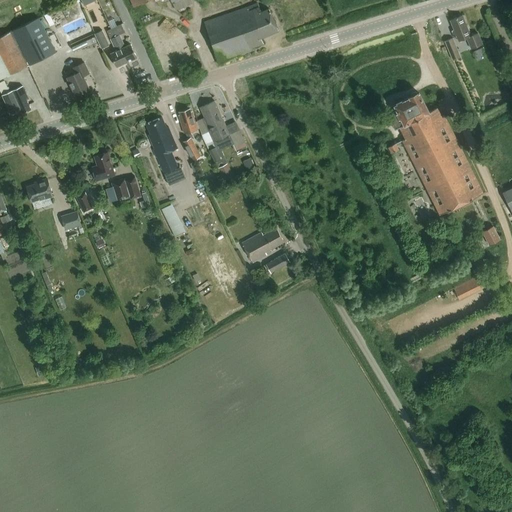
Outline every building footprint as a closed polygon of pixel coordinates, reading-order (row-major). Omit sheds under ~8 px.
[(217,0),(220,9),(224,8),(232,28),(234,27),(238,36),(256,30),(254,25),(256,24),(247,0),(217,0)] [(94,23),(100,20),(96,10),(90,13),(94,23)] [(470,36),(461,14),(449,19),(454,30),(451,30),(454,37),(456,36),(458,41),(466,38),(470,49),(482,44),(477,33),(470,36)] [(30,65),(30,66),(56,53),(40,18),(13,32),(30,65)] [(111,39),(125,32),(122,24),(107,31),(111,39)] [(103,48),(110,44),(104,30),(96,34),(103,48)] [(0,80),(30,66),(30,65),(13,32),(0,37),(0,80)] [(131,45),(125,48),(120,36),(116,38),(128,63),(137,58),(131,45)] [(118,67),(128,63),(116,38),(112,40),(117,51),(112,54),(118,67)] [(458,53),(452,38),(445,40),(451,56),(458,53)] [(487,47),(477,49),(479,58),(489,56),(487,47)] [(67,77),(75,96),(89,89),(83,76),(89,73),(84,63),(73,68),(75,73),(67,77)] [(9,92),(4,81),(0,82),(0,90),(11,115),(20,111),(22,114),(32,110),(26,99),(29,97),(24,86),(9,92)] [(397,111),(388,115),(395,129),(400,127),(405,138),(402,140),(409,154),(440,215),(484,193),(443,114),(440,115),(436,107),(428,111),(419,93),(417,94),(415,91),(408,95),(409,97),(394,105),(397,111)] [(204,117),(197,121),(201,135),(209,150),(215,147),(218,146),(216,141),(231,134),(227,125),(220,110),(218,111),(213,102),(203,107),(200,109),(204,117)] [(190,131),(196,130),(191,112),(189,112),(188,109),(180,111),(181,115),(178,115),(184,133),(185,133),(190,131)] [(165,174),(178,168),(171,151),(177,149),(168,127),(166,128),(162,117),(146,124),(151,134),(149,135),(153,145),(151,145),(156,157),(158,157),(165,174)] [(239,130),(231,134),(235,142),(233,143),(233,144),(236,151),(247,146),(239,130)] [(190,131),(185,133),(189,139),(191,138),(193,137),(190,131)] [(218,146),(215,147),(221,159),(224,157),(220,149),(233,143),(235,142),(231,134),(216,141),(218,146)] [(187,140),(184,142),(194,160),(201,156),(191,138),(189,139),(187,140)] [(396,144),(389,147),(391,153),(399,149),(396,144)] [(209,150),(215,162),(221,159),(215,147),(209,150)] [(138,148),(132,151),(135,157),(141,154),(138,148)] [(97,180),(115,175),(109,152),(95,156),(98,166),(93,167),(97,180)] [(221,159),(215,162),(225,182),(234,177),(224,157),(221,159)] [(251,158),(243,162),(248,172),(256,168),(251,158)] [(47,177),(37,180),(38,182),(27,186),(32,202),(52,195),(47,177)] [(125,179),(112,183),(113,186),(115,194),(117,200),(130,196),(125,179)] [(85,192),(77,196),(84,212),(93,208),(85,192)] [(78,211),(62,216),(66,230),(82,225),(78,211)] [(8,214),(0,218),(2,224),(10,220),(8,214)] [(180,220),(169,225),(175,237),(186,231),(180,220)] [(270,250),(285,242),(277,227),(264,234),(263,232),(243,243),(253,262),(271,252),(270,250)] [(489,245),(499,240),(492,227),(482,232),(489,245)] [(4,246),(10,244),(7,236),(0,239),(0,248),(4,247),(4,246)] [(103,239),(96,242),(99,249),(106,245),(103,239)] [(271,272),(290,261),(285,253),(267,264),(271,272)] [(53,289),(57,287),(49,270),(45,272),(53,289)] [(172,276),(165,280),(168,285),(175,281),(172,276)] [(461,284),(454,288),(459,300),(467,296),(461,284)] [(62,297),(56,299),(60,310),(66,308),(62,297)] [(42,366),(36,368),(38,376),(44,374),(42,366)]
